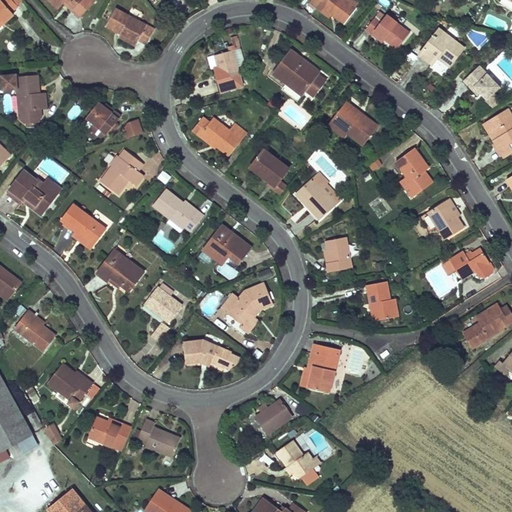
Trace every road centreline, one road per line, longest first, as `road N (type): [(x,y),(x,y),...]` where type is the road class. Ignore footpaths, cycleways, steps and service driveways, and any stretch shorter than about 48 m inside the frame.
road 1 (residential): [(165,80),(177,46),(210,17),(242,7),(281,9),(422,112),(511,243)]
road 2 (residential): [(205,399),(246,386),(276,361),(298,322),(301,280),(273,223),(177,144),(165,80)]
road 3 (residential): [(0,220),(59,269),(134,376),(165,393),(205,399)]
